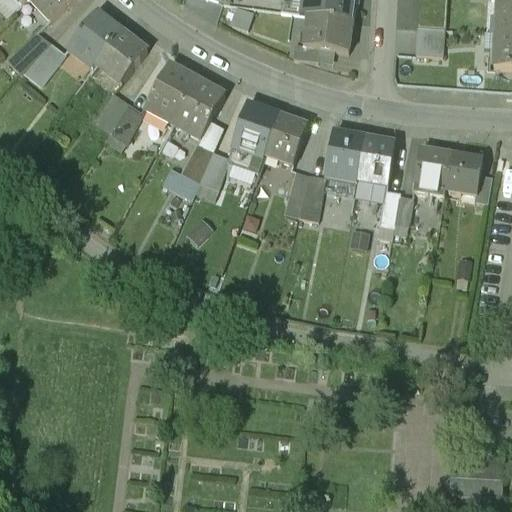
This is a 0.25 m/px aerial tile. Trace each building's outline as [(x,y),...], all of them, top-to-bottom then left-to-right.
[(11,0),(21,11),(28,4),(32,0),(11,0)] [(79,1),(77,0),(32,0),(28,4),(50,28),(79,1)] [(306,0),(304,21),(307,21),(352,27),(354,0),(306,0)] [(419,0),(417,33),(444,35),(446,0),(419,0)] [(498,5),(496,38),(511,39),(511,4),(498,4),(498,5)] [(236,13),(230,29),(248,36),(254,19),(236,13)] [(93,76),(101,66),(122,38),(97,18),(68,57),(93,76)] [(352,27),(307,21),(304,51),(303,53),(334,57),(349,59),(353,27),(352,27)] [(444,35),(417,33),(415,61),(442,63),(444,35)] [(147,57),(122,38),(101,66),(126,85),(147,57)] [(511,74),(511,39),(496,38),(493,73),(511,74)] [(7,67),(22,82),(25,80),(35,68),(51,50),(38,39),(7,67)] [(66,61),(51,50),(35,68),(51,80),(66,61)] [(303,53),(304,51),(295,50),(293,64),(332,70),(334,57),(303,53)] [(35,68),(25,80),(41,92),(51,80),(35,68)] [(145,116),(173,131),(197,86),(169,71),(145,116)] [(226,102),(197,86),(173,131),(202,146),(226,102)] [(112,102),(93,126),(111,138),(128,112),(112,102)] [(264,165),(265,162),(279,122),(247,111),(233,155),(264,165)] [(128,112),(111,138),(128,149),(142,121),(128,112)] [(307,132),(279,122),(265,162),(293,172),(307,132)] [(357,191),(357,187),(365,145),(332,139),(324,185),(357,191)] [(396,150),(365,145),(357,187),(388,193),(396,150)] [(199,151),(178,189),(196,198),(214,159),(199,151)] [(430,195),(445,197),(451,162),(420,157),(413,199),(429,201),(430,195)] [(214,159),(196,198),(216,208),(230,165),(214,159)] [(483,167),(451,162),(445,197),(475,202),(478,181),(481,182),(483,167)] [(309,182),(295,178),(289,201),(303,205),(309,184),(309,182)] [(492,184),(481,182),(478,181),(475,202),(474,208),(488,211),(492,184)] [(325,187),(309,184),(303,205),(298,224),(318,228),(325,187)] [(401,200),(385,197),(379,232),(395,234),(400,203),(401,200)] [(414,205),(400,203),(395,234),(394,240),(405,242),(406,233),(409,233),(414,205)] [(246,231),(259,236),(265,218),(253,214),(246,231)] [(203,247),(214,230),(203,223),(192,240),(203,247)] [(356,233),(352,250),(369,254),(373,236),(356,233)] [(449,501),(503,504),(505,462),(452,459),(449,501)]
